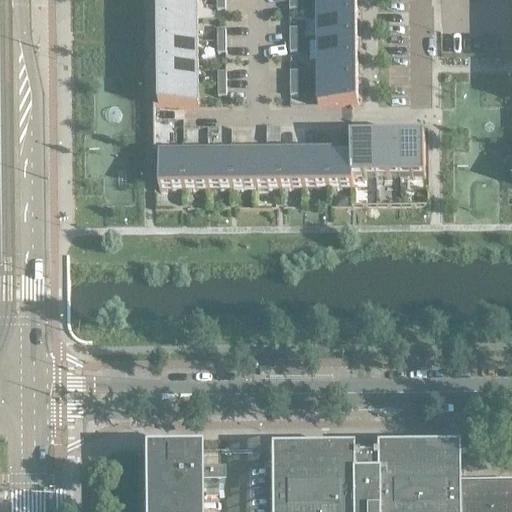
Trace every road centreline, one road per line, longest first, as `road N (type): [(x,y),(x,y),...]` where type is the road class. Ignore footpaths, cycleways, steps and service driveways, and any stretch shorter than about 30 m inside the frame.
road 1 (secondary): [(38,386),(38,99),(21,0)]
road 2 (tertiary): [(237,393),(511,390)]
road 3 (tertiary): [(35,416),(237,393)]
road 4 (tertiary): [(237,393),(38,386)]
